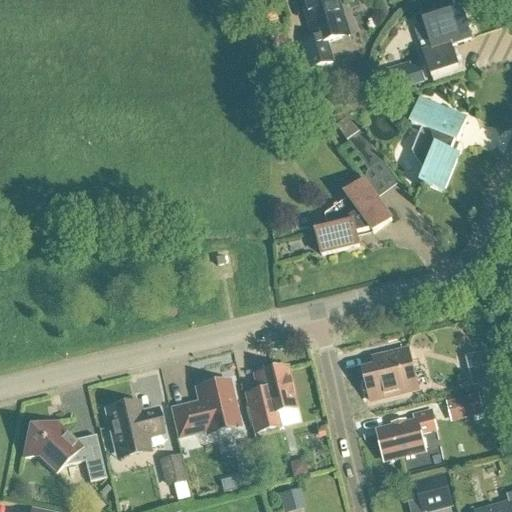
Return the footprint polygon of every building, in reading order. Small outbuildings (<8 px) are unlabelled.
[(341,42),(336,25),(344,23),(337,0),(300,0),(313,43),(281,52),(289,79),(309,73),(310,75),(334,68),(327,46),(341,42)] [(415,31),(433,83),(460,74),(453,53),(455,47),(472,42),(468,32),(471,26),(466,23),(463,15),(455,18),(449,15),(446,21),(415,31)] [(381,98),(394,94),(394,95),(425,86),(419,67),(389,76),(390,81),(377,85),(381,98)] [(334,83),(318,88),(326,111),(341,107),(338,94),(334,83)] [(467,124),(421,105),(412,127),(422,132),(412,155),(426,176),(422,187),(444,196),(459,159),(451,156),(456,145),(458,146),(467,124)] [(348,143),(347,144),(368,173),(382,163),(361,134),(348,143)] [(377,203),(364,184),(345,198),(349,202),(326,219),(329,233),(316,236),(322,259),(360,249),(357,237),(371,234),(373,237),(392,223),(377,203)] [(224,267),(223,260),(215,261),(217,269),(224,267)] [(408,353),(382,360),(385,369),(364,375),(371,404),(418,392),(408,353)] [(465,357),(472,389),(488,385),(481,354),(465,357)] [(294,411),(285,372),(256,379),(259,393),(246,396),(255,435),(278,429),(275,416),(294,411)] [(237,430),(226,386),(197,393),(201,409),(191,411),(190,410),(174,414),(180,439),(207,433),(208,437),(237,430)] [(447,404),(452,425),(485,417),(479,396),(447,404)] [(146,442),(162,438),(156,413),(140,417),(138,409),(128,411),(127,410),(105,415),(117,465),(150,457),(146,442)] [(394,431),(378,435),(385,464),(390,463),(392,465),(401,462),(402,460),(425,454),(421,440),(438,436),(432,412),(413,417),(415,426),(407,428),(406,423),(393,426),(394,431)] [(76,444),(58,427),(29,433),(23,461),(24,462),(24,461),(37,461),(55,478),(63,470),(84,465),(89,486),(105,482),(95,439),(76,444)] [(159,463),(165,490),(186,485),(179,458),(159,463)] [(414,485),(421,511),(447,511),(455,510),(446,477),(414,485)] [(303,511),(305,511),(300,492),(279,497),(282,511),(303,511)]
